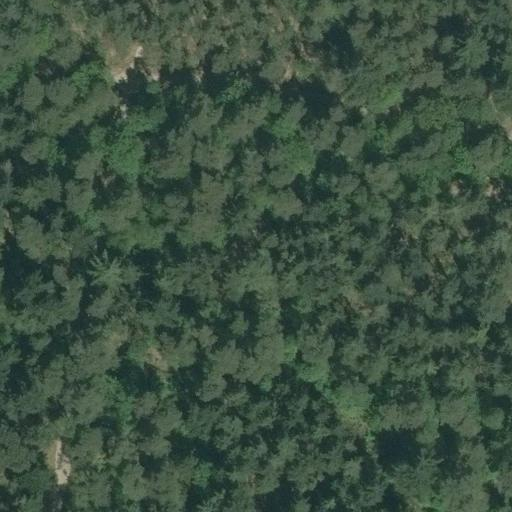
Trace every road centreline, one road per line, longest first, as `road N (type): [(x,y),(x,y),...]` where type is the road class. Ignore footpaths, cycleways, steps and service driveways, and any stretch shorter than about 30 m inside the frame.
road 1 (track): [(511,124),(131,81)]
road 2 (track): [(0,91),(41,81),(131,81)]
